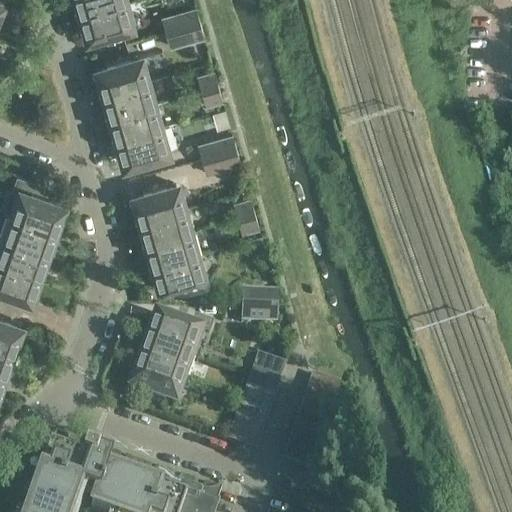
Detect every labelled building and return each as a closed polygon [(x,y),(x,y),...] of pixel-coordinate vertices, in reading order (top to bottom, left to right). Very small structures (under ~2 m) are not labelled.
[(126,0),(70,0),(73,8),(78,6),(80,14),(122,2),(122,3),(126,1),(126,0)] [(122,2),(80,14),(87,38),(96,35),(97,40),(121,33),(120,28),(129,26),(122,3),(122,2)] [(160,20),(164,34),(199,24),(194,9),(160,20)] [(199,24),(164,34),(168,48),(203,38),(199,24)] [(96,71),(103,95),(145,83),(145,82),(138,59),(129,62),(128,57),(104,64),(105,69),(96,71)] [(195,78),(199,92),(217,87),(213,73),(195,78)] [(100,104),(105,119),(156,105),(149,81),(145,82),(145,83),(103,95),(105,103),(100,104)] [(217,87),(199,92),(204,106),(221,101),(217,87)] [(114,133),(116,141),(158,129),(163,128),(156,105),(105,119),(109,134),(114,133)] [(218,127),(231,123),(226,106),(213,110),(218,127)] [(158,129),(116,141),(123,165),(132,162),(133,167),(157,160),(156,155),(165,153),(158,129)] [(196,146),(200,160),(235,150),(231,136),(196,146)] [(235,150),(200,160),(205,175),(239,165),(235,150)] [(11,216),(52,230),(60,207),(51,204),(53,199),(45,196),(47,191),(34,187),(35,183),(15,176),(10,190),(19,193),(11,215),(11,216)] [(133,198),(140,222),(181,210),(181,209),(174,186),(166,188),(164,184),(140,191),(142,195),(133,198)] [(232,205),(236,219),(254,214),(249,200),(232,205)] [(137,231),(141,246),(193,232),(186,208),(181,209),(181,210),(140,222),(142,230),(137,231)] [(0,231),(0,237),(48,255),(53,240),(49,238),(52,230),(11,216),(11,215),(6,214),(0,231)] [(254,214),(236,219),(240,234),(258,229),(254,214)] [(193,232),(141,246),(146,261),(150,260),(153,268),(199,255),(193,232)] [(0,262),(36,275),(38,268),(43,269),(48,255),(0,237),(0,262)] [(199,255),(153,268),(160,292),(168,289),(170,294),(194,287),(192,282),(201,280),(200,277),(205,275),(199,255)] [(0,262),(0,294),(17,300),(19,296),(27,299),(36,275),(0,262)] [(240,308),(276,309),(277,295),(241,293),(240,308)] [(276,309),(240,308),(239,323),(275,324),(276,309)] [(0,347),(9,351),(17,327),(9,324),(10,320),(0,316),(0,347)] [(156,320),(148,343),(147,344),(189,358),(189,357),(197,335),(188,332),(190,327),(166,319),(164,323),(156,320)] [(135,366),(139,367),(139,366),(181,381),(180,381),(185,383),(193,359),(189,357),(189,358),(147,344),(148,343),(143,341),(135,366)] [(0,347),(0,373),(6,375),(11,360),(6,359),(9,351),(0,347)] [(266,357),(282,362),(285,352),(269,347),(266,357)] [(251,371),(279,381),(284,366),(256,356),(251,371)] [(139,366),(139,367),(131,390),(140,393),(138,397),(162,406),(164,401),(172,404),(180,381),(181,381),(139,366)] [(246,385),(274,395),(279,381),(251,371),(246,385)] [(306,390),(334,400),(339,386),(311,376),(306,390)] [(246,385),(241,399),(269,409),(274,395),(246,385)] [(306,390),(301,404),(329,414),(334,400),(306,390)] [(241,399),(236,413),(264,423),(269,409),(241,399)] [(329,414),(301,404),(296,418),(324,428),(329,414)] [(231,428),(260,437),(264,423),(236,413),(231,428)] [(291,433),(319,443),(324,428),(296,418),(291,433)] [(260,437),(231,428),(226,442),(254,452),(260,437)] [(286,447),(314,457),(319,443),(291,433),(286,447)] [(314,457),(286,447),(281,461),(309,471),(314,457)] [(48,449),(25,511),(71,511),(79,491),(94,496),(89,510),(95,511),(212,511),(220,489),(206,492),(200,490),(198,495),(185,491),(183,496),(104,469),(106,463),(95,459),(96,456),(83,452),(80,460),(48,449)]
